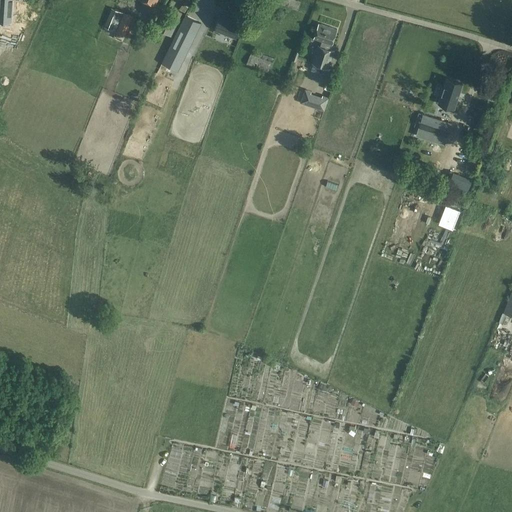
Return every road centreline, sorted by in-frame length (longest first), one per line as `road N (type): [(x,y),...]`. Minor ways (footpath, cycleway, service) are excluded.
road 1 (unclassified): [(232,511),(0,449)]
road 2 (residential): [(333,0),(511,48)]
